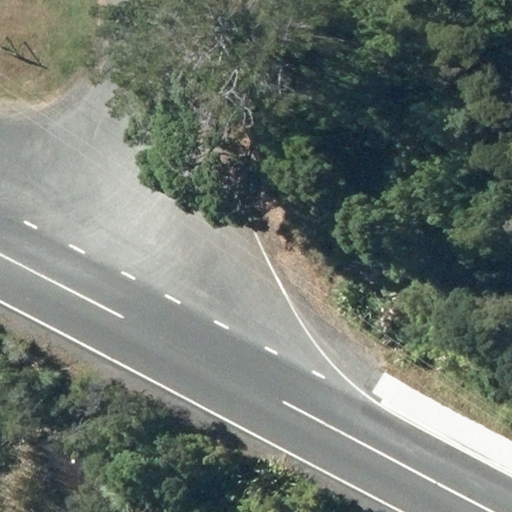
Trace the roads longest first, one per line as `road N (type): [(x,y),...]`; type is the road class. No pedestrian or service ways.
road 1 (unclassified): [(245,389),(210,0)]
road 2 (secondary): [(245,389),(0,259)]
road 3 (secondary): [(482,511),(245,389)]
